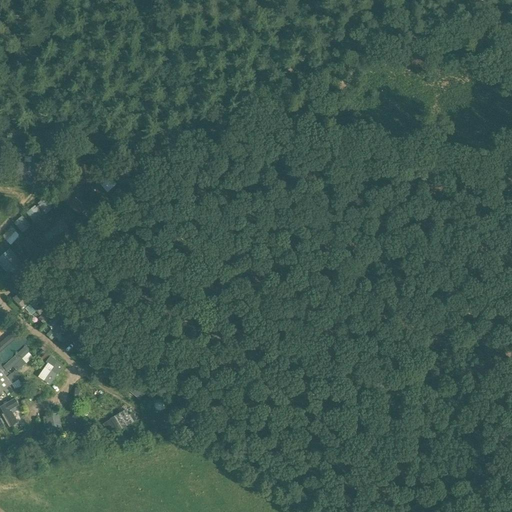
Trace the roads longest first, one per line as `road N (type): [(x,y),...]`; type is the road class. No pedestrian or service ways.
road 1 (track): [(511,367),(237,404),(199,399),(206,147)]
road 2 (track): [(191,146),(511,164)]
road 3 (track): [(0,301),(191,146)]
road 4 (track): [(191,146),(0,134)]
road 5 (track): [(148,418),(0,303)]
road 6 (track): [(336,32),(191,146)]
road 7 (track): [(511,21),(422,20),(336,32)]
road 8 (track): [(170,0),(203,136)]
road 9 (track): [(82,368),(63,392),(31,410),(29,433),(1,457)]
